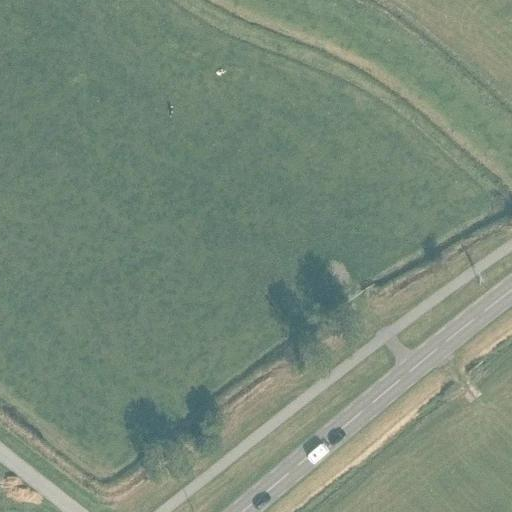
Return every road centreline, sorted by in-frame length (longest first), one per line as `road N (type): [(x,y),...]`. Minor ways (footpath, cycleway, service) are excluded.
road 1 (secondary): [(243,511),(511,290)]
road 2 (track): [(268,0),(411,69),(511,156)]
